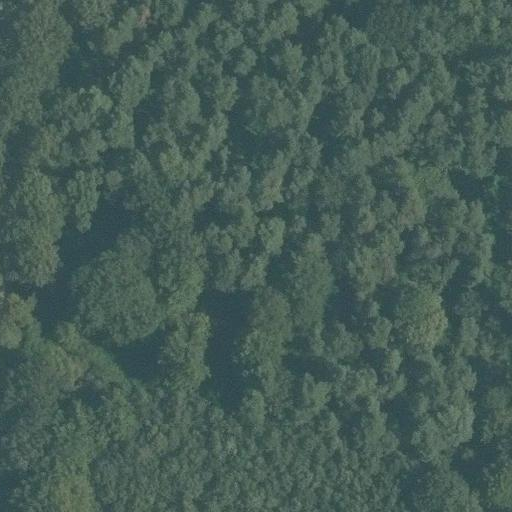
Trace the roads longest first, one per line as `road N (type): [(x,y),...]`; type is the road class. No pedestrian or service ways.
road 1 (track): [(441,511),(511,222)]
road 2 (unclassified): [(0,152),(52,0)]
